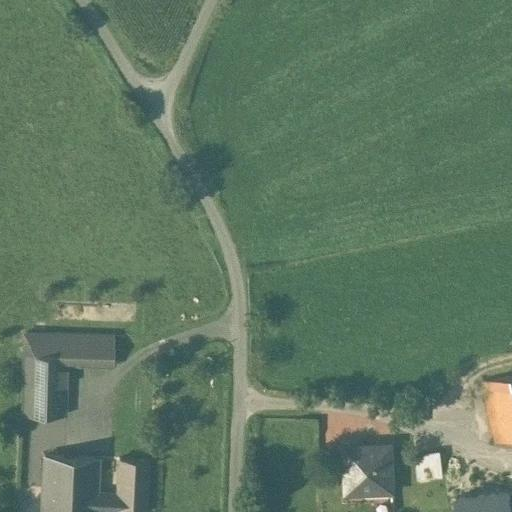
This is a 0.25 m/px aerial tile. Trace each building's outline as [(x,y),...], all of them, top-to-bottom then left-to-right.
[(25,334),(13,333),(13,349),(25,349),(25,334)] [(114,336),(25,334),(25,349),(25,354),(66,355),(66,362),(113,363),(114,336)] [(25,354),(24,354),(23,415),(65,416),(66,362),(66,355),(25,354)] [(511,375),(489,380),(502,443),(511,441),(511,375)] [(390,446),(345,447),(347,492),(392,490),(390,446)] [(439,452),(416,455),(418,479),(442,476),(439,452)] [(97,458),(44,455),(42,503),(95,505),(96,492),(97,458)] [(144,511),(147,460),(119,459),(117,493),(96,492),(95,505),(95,508),(95,509),(116,509),(116,511),(134,511),(144,511)] [(508,489),(457,496),(458,511),(511,511),(509,491),(508,489)] [(95,505),(42,503),(41,511),(95,511),(95,509),(95,508),(95,505)]
